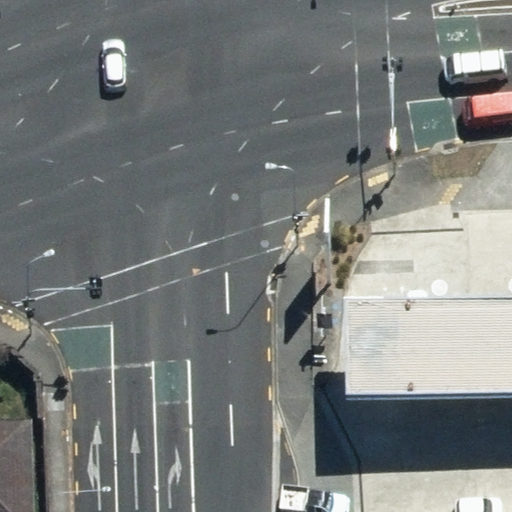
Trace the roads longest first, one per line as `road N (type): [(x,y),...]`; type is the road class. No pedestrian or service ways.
road 1 (primary): [(188,511),(187,142)]
road 2 (primary): [(511,92),(294,118),(187,142)]
road 3 (primary): [(187,142),(0,214)]
road 4 (primary): [(0,72),(178,11)]
road 5 (primary): [(187,142),(178,11)]
